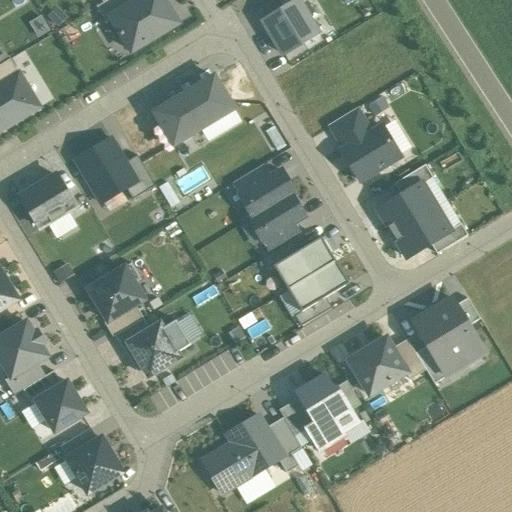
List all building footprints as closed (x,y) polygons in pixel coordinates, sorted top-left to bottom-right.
[(141,0),(109,0),(104,3),(97,7),(106,22),(112,18),(141,0)] [(178,25),(163,0),(141,0),(112,18),(133,52),(178,25)] [(279,0),(285,9),(298,1),(300,0),(279,0)] [(285,9),(263,22),(284,57),(319,36),(298,1),(285,9)] [(0,67),(0,86),(19,75),(10,61),(0,67)] [(0,132),(39,109),(19,75),(0,86),(0,132)] [(181,97),(201,130),(234,110),(214,77),(181,97)] [(201,130),(181,97),(154,113),(174,146),(201,130)] [(345,149),(371,133),(358,110),(331,126),(345,149)] [(382,127),(345,149),(342,151),(360,182),(363,180),(400,158),(382,127)] [(138,182),(127,163),(113,141),(78,162),(104,203),(127,189),(138,182)] [(138,182),(127,189),(134,200),(156,187),(138,156),(127,163),(138,182)] [(396,183),(403,195),(428,181),(435,177),(428,165),(396,183)] [(241,196),(272,177),(265,166),(234,184),(241,196)] [(241,196),(255,218),(292,196),(297,193),(283,171),(272,177),(241,196)] [(33,191),(22,197),(41,228),(41,229),(51,222),(53,224),(66,216),(65,214),(74,209),(74,208),(75,207),(57,176),(44,184),(42,182),(31,189),(33,191)] [(403,195),(380,208),(395,233),(442,206),(428,181),(403,195)] [(306,218),(292,196),(255,218),(251,221),(265,243),(295,225),(306,218)] [(442,206),(395,233),(409,258),(434,244),(456,231),(442,206)] [(302,237),(295,225),(265,243),(272,255),(292,243),(302,237)] [(456,231),(434,244),(439,254),(471,236),(466,226),(456,231)] [(298,253),(274,267),(288,291),(336,262),(322,238),(298,253)] [(267,271),(274,267),(298,253),(292,243),(272,255),(261,261),(267,271)] [(350,285),(336,262),(288,291),(302,314),(326,299),(350,285)] [(132,265),(89,290),(108,322),(135,306),(144,300),(135,285),(142,280),(132,265)] [(0,311),(18,300),(0,270),(0,311)] [(332,309),(326,299),(302,314),(295,317),(302,328),(332,309)] [(468,299),(457,306),(469,325),(480,319),(468,299)] [(453,300),(414,323),(428,347),(446,377),(485,353),(469,325),(457,306),(455,302),(453,300)] [(144,320),(135,306),(108,322),(105,324),(114,338),(144,320)] [(0,335),(0,368),(8,382),(37,366),(50,358),(44,347),(48,345),(39,330),(34,332),(27,319),(0,335)] [(128,344),(151,331),(144,320),(114,338),(134,371),(142,367),(128,344)] [(151,331),(128,344),(142,367),(149,378),(180,359),(177,354),(191,346),(176,321),(163,329),(160,325),(151,331)] [(386,339),(349,361),(370,396),(407,373),(393,349),(386,339)] [(408,340),(393,349),(407,373),(411,380),(426,371),(416,354),(408,340)] [(434,384),(446,377),(428,347),(416,354),(426,371),(434,384)] [(16,395),(23,391),(45,378),(37,366),(8,382),(16,395)] [(23,391),(31,405),(36,402),(62,386),(54,372),(45,378),(23,391)] [(325,377),(297,393),(301,399),(313,419),(304,424),(307,430),(320,452),(345,437),(343,433),(358,423),(351,411),(361,405),(347,382),(333,390),(325,377)] [(62,386),(36,402),(55,433),(87,414),(68,382),(62,386)] [(307,430),(304,424),(313,419),(301,399),(280,411),(284,419),(296,437),(307,430)] [(279,461),(284,458),(267,429),(259,416),(227,436),(232,444),(203,462),(223,495),(279,461)] [(284,419),(267,429),(284,458),(279,461),(287,475),(299,467),(292,455),(302,448),(302,447),(296,437),(284,419)] [(61,448),(68,460),(98,442),(91,430),(61,448)] [(98,442),(68,460),(89,494),(123,473),(102,440),(98,442)]
